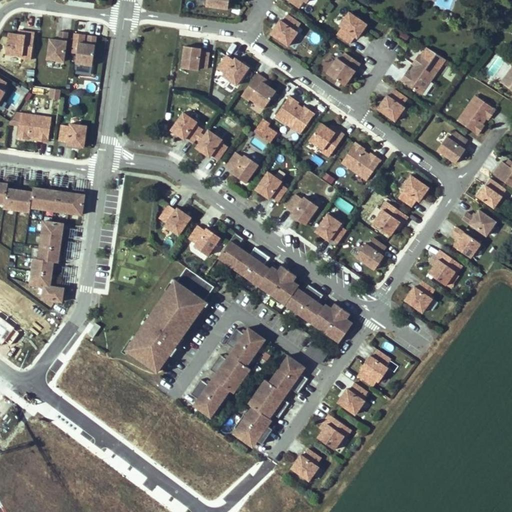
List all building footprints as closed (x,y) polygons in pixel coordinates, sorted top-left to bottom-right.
[(228,9),(229,0),(207,0),(207,5),(228,9)] [(356,36),(358,37),(367,23),(350,11),(340,25),(342,26),(337,33),(351,43),(356,36)] [(288,45),(298,32),(296,30),(301,23),(287,14),(282,21),(280,19),(271,33),(288,45)] [(32,59),(36,32),(24,30),(24,34),(18,33),(9,32),(6,53),(23,55),(23,58),(32,59)] [(65,61),(69,31),(61,30),(60,39),(51,38),(48,58),(65,61)] [(398,30),(395,35),(406,42),(409,36),(398,30)] [(93,65),(97,35),(89,34),(88,43),(79,42),(76,62),(93,65)] [(201,50),(201,48),(185,45),(182,67),(199,69),(199,67),(207,68),(210,52),(201,50)] [(356,70),(361,62),(350,55),(346,52),(341,59),(338,57),(327,72),(345,85),(351,76),(350,75),(354,69),(356,70)] [(250,67),(236,57),(235,59),(227,54),(218,68),(225,73),(224,75),(237,84),(250,67)] [(406,73),(401,79),(422,94),(440,68),(419,54),(413,63),(415,64),(410,70),(408,74),(406,73)] [(449,66),(444,77),(453,81),(458,71),(449,66)] [(511,67),(502,85),(511,90),(511,67)] [(267,79),(258,72),(242,95),(250,100),(251,98),(265,108),(277,90),(269,85),(265,82),(267,79)] [(18,84),(5,103),(16,110),(28,91),(18,84)] [(60,99),(61,89),(49,88),(49,99),(60,99)] [(390,96),(387,94),(378,108),(396,120),(405,106),(403,105),(408,98),(395,88),(390,96)] [(491,115),(496,109),(476,94),(458,119),(478,134),(485,125),(483,123),(487,117),(489,114),(491,115)] [(301,133),(315,113),(308,108),(307,110),(304,107),(298,103),(299,101),(290,95),(276,115),(301,133)] [(196,123),(198,121),(184,111),(172,129),(185,139),(187,137),(194,142),(203,128),(196,123)] [(41,140),(49,141),(53,117),(22,112),(18,137),(29,138),(30,136),(41,138),(41,140)] [(261,120),(248,142),(265,151),(277,129),(261,120)] [(329,156),(345,134),(336,127),(333,130),(329,127),(322,122),(310,139),(323,149),(322,151),(329,156)] [(88,125),(71,123),(71,125),(62,124),(60,140),(69,142),(68,144),(85,147),(88,125)] [(221,141),(223,139),(209,129),(197,147),(211,156),(212,154),(219,159),(228,146),(221,141)] [(450,137),(448,136),(438,149),(456,162),(465,148),(463,147),(468,139),(455,130),(450,137)] [(367,179),(382,159),(375,155),(374,156),(370,154),(364,149),(365,148),(357,141),(342,162),(367,179)] [(259,164),(245,154),(244,156),(237,151),(227,165),(235,170),(233,172),(247,182),(259,164)] [(503,160),(494,173),(511,185),(511,166),(506,163),(503,160)] [(281,182),(282,180),(269,171),(256,188),(270,198),(271,196),(279,201),(288,187),(281,182)] [(412,174),(402,187),(404,189),(399,196),(413,206),(418,198),(420,200),(429,186),(412,174)] [(0,181),(0,202),(6,203),(5,207),(31,211),(32,207),(83,214),(86,194),(34,187),(34,191),(9,187),(9,183),(0,181)] [(478,195),(495,207),(503,195),(486,184),(478,195)] [(319,206),(305,196),(304,198),(296,193),(287,207),(294,212),(293,214),(306,223),(319,206)] [(339,196),(334,202),(349,213),(353,208),(339,196)] [(403,225),(409,215),(387,200),(381,207),(383,209),(374,222),(391,235),(396,227),(399,223),(403,225)] [(192,216),(179,207),(177,209),(170,204),(160,218),(167,222),(166,224),(180,234),(192,216)] [(487,234),(497,220),(480,208),(475,216),(467,211),(463,217),(487,234)] [(341,224),(342,222),(329,212),(316,230),(330,240),(331,237),(338,243),(348,229),(341,224)] [(43,298),(63,301),(65,287),(51,285),(55,261),(59,262),(65,223),(45,220),(39,258),(35,257),(31,283),(45,286),(43,298)] [(221,237),(208,227),(206,229),(199,224),(190,238),(197,243),(195,245),(209,254),(221,237)] [(455,245),(472,256),(481,242),(457,226),(452,232),(460,237),(455,245)] [(340,341),(352,324),(346,320),(348,317),(351,312),(336,302),(331,309),(325,305),(319,301),(324,294),(310,283),(304,291),(298,286),(292,282),(294,280),(298,275),(283,265),(279,269),(278,272),(272,268),(266,264),(271,256),(256,246),(251,253),(239,245),(244,238),(237,232),(220,257),(264,287),(262,290),(281,303),(282,301),(317,325),(316,327),(335,340),(336,338),(340,341)] [(369,244),(367,242),(357,256),(375,268),(385,255),(382,253),(387,246),(374,237),(369,244)] [(437,260),(429,272),(446,284),(456,270),(458,272),(463,264),(441,249),(434,258),(437,260)] [(169,290),(151,314),(151,315),(153,316),(147,325),(145,323),(136,335),(136,336),(138,337),(129,350),(130,350),(159,371),(164,363),(162,362),(181,335),(183,336),(200,312),(198,310),(206,299),(215,286),(188,266),(178,280),(171,291),(169,290)] [(171,291),(178,280),(174,277),(166,288),(169,290),(171,291)] [(417,286),(415,285),(406,299),(423,311),(433,297),(431,296),(436,289),(422,279),(417,286)] [(210,302),(206,299),(198,310),(200,312),(202,313),(210,302)] [(151,315),(151,314),(149,313),(143,322),(145,323),(147,325),(153,316),(151,315)] [(88,333),(94,337),(101,326),(95,322),(88,333)] [(195,404),(212,416),(231,389),(235,392),(252,368),(248,365),(267,338),(250,326),(245,333),(238,328),(227,342),(235,347),(228,358),(221,353),(211,368),(217,372),(210,383),(202,378),(192,393),(199,398),(195,404)] [(136,336),(136,335),(134,334),(123,350),(127,354),(130,350),(129,350),(138,337),(136,336)] [(162,362),(164,363),(168,358),(170,359),(185,338),(183,336),(181,335),(162,362)] [(380,380),(389,367),(387,365),(392,358),(379,348),(374,356),(372,354),(362,368),(380,380)] [(259,440),(264,443),(274,428),(269,425),(267,423),(271,417),(274,412),(280,417),(291,402),(284,397),(292,387),(299,392),(309,378),(302,372),(306,366),(289,354),(271,381),(267,378),(250,402),(254,405),(251,409),(249,408),(236,426),(238,428),(235,432),(252,444),(256,438),(259,440)] [(357,413),(366,400),(364,398),(369,391),(355,381),(350,388),(348,387),(339,401),(357,413)] [(353,429),(331,413),(324,422),(327,424),(324,429),(319,436),(336,448),(346,435),(348,436),(353,429)] [(310,479),(320,466),(318,464),(323,457),(309,448),(304,455),(302,453),(293,467),(310,479)]
